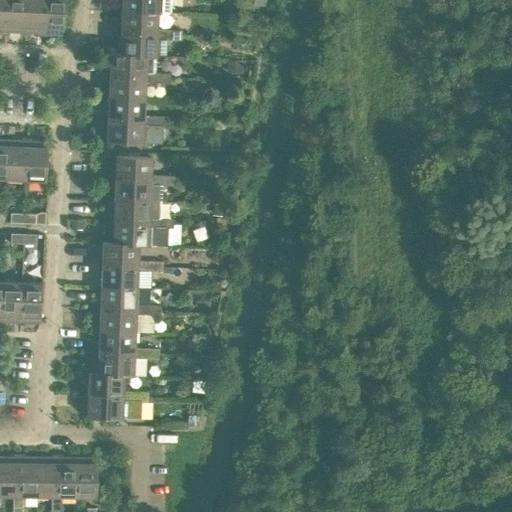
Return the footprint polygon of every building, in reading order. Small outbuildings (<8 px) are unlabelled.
[(5,0),(4,32),(23,33),(24,0),(5,0)] [(24,0),(23,33),(43,33),(44,0),(24,0)] [(44,0),(43,33),(62,34),(64,0),(44,0)] [(121,0),(121,11),(157,13),(169,13),(169,0),(121,0)] [(121,11),(120,33),(156,34),(156,39),(166,40),(168,40),(169,30),(156,30),(157,13),(121,11)] [(169,30),(168,40),(181,40),(181,31),(169,30)] [(120,33),(120,54),(120,55),(146,56),(145,57),(155,57),(165,57),(166,40),(156,39),(156,34),(120,33)] [(110,53),(109,76),(145,77),(145,82),(157,83),(157,73),(155,73),(155,57),(145,57),(146,56),(120,55),(120,54),(110,53)] [(242,62),(228,61),(228,74),(241,75),(242,62)] [(157,73),(157,83),(169,83),(170,73),(157,73)] [(109,76),(108,97),(144,99),(145,82),(145,77),(109,76)] [(108,97),(107,119),(143,120),(143,125),(155,126),(156,116),(143,116),(144,99),(108,97)] [(155,126),(162,126),(168,126),(168,117),(156,116),(155,126)] [(143,120),(107,119),(106,142),(161,144),(162,126),(155,126),(143,125),(143,120)] [(6,179),(25,180),(27,141),(8,140),(6,179)] [(27,141),(25,180),(45,181),(47,142),(27,141)] [(115,156),(114,178),(150,180),(150,184),(162,185),(163,175),(150,175),(151,157),(115,156)] [(163,175),(162,185),(175,185),(175,176),(163,175)] [(114,178),(114,200),(161,202),(162,185),(150,184),(150,180),(114,178)] [(114,200),(113,221),(148,223),(148,228),(161,228),(161,219),(161,202),(114,200)] [(10,223),(22,223),(23,214),(10,213),(10,223)] [(23,214),(22,223),(35,224),(35,214),(23,214)] [(161,219),(161,228),(173,229),(173,219),(161,219)] [(71,229),(82,230),(82,222),(71,221),(71,229)] [(113,221),(112,242),(112,243),(138,244),(138,245),(147,246),(148,228),(148,223),(113,221)] [(10,243),(22,243),(23,234),(11,233),(10,243)] [(23,234),(22,243),(35,244),(35,235),(23,234)] [(102,242),(101,264),(137,266),(137,271),(149,271),(150,261),(137,261),(138,245),(138,244),(112,243),(112,242),(102,242)] [(150,261),(149,271),(162,272),(162,262),(150,261)] [(101,264),(101,286),(136,288),(137,271),(137,266),(101,264)] [(0,321),(20,322),(22,282),(2,282),(0,321)] [(22,282),(20,322),(40,322),(41,283),(22,282)] [(101,286),(100,308),(135,310),(135,315),(147,315),(148,305),(135,305),(136,288),(101,286)] [(147,315),(150,315),(160,316),(160,306),(148,305),(147,315)] [(100,308),(99,330),(134,331),(150,332),(150,315),(147,315),(135,315),(135,310),(100,308)] [(99,330),(98,352),(134,353),(133,358),(146,358),(146,349),(134,348),(134,331),(99,330)] [(146,349),(146,358),(158,359),(159,349),(146,349)] [(98,352),(97,372),(97,373),(123,374),(123,375),(145,376),(146,358),(133,358),(134,353),(98,352)] [(88,372),(87,394),(122,396),(122,401),(134,401),(135,391),(122,391),(123,375),(123,374),(97,373),(97,372),(88,372)] [(135,391),(134,401),(147,402),(147,392),(135,391)] [(122,396),(87,394),(86,417),(121,418),(122,401),(122,396)] [(0,495),(13,496),(18,496),(18,457),(0,456),(0,495)] [(22,496),(37,496),(37,457),(18,457),(18,496),(13,496),(13,508),(22,508),(22,496)] [(37,496),(51,496),(56,496),(56,457),(37,457),(37,496)] [(56,496),(51,496),(51,509),(60,509),(61,496),(75,497),(75,457),(56,457),(56,496)] [(96,458),(75,457),(75,497),(95,497),(96,458)]
